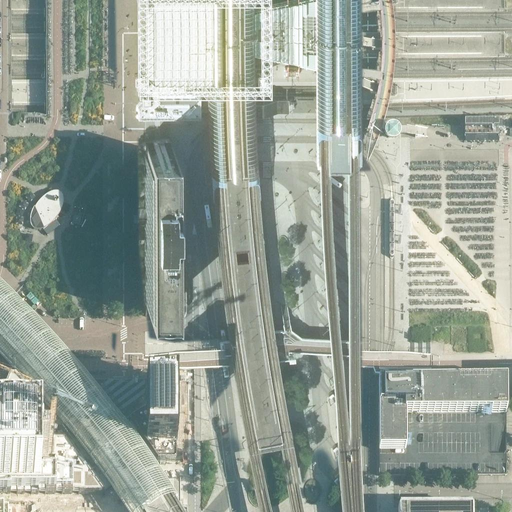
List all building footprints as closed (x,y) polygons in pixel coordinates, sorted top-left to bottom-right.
[(354,30),(354,18),(354,15),(351,3),(299,16),(253,27),(253,16),(252,0),(150,0),(151,1),(150,5),(142,13),(142,40),(142,47),(143,80),(151,88),(151,92),(151,96),(155,98),(155,108),(141,108),(141,115),(137,120),(137,131),(171,131),(174,131),(175,132),(176,132),(177,131),(255,131),(254,124),(254,108),(254,76),(253,65),(299,76),(351,88),(354,76),(355,73),(355,61),(354,30)] [(360,0),(314,0),(315,147),(360,148),(360,0)] [(498,121),(463,122),(463,137),(498,136),(498,121)] [(396,145),(399,144),(401,141),(402,138),(402,137),(401,134),(400,132),(398,131),(396,129),(392,129),(390,130),(387,132),(386,135),(386,137),(386,140),(388,143),(390,144),(394,145),(396,145)] [(173,254),(173,229),(171,229),(171,215),(173,215),(173,193),(173,168),(171,168),(171,156),(169,156),(146,156),(144,156),(144,164),(142,164),(143,214),(143,223),(143,231),(143,308),(145,308),(145,317),(172,317),(171,305),(173,304),(173,293),(173,267),(173,261),(173,254)] [(35,209),(34,209),(42,228),(43,227),(44,227),(45,227),(46,226),(47,226),(48,225),(49,225),(49,224),(50,224),(51,223),(52,222),(53,221),(54,221),(54,220),(55,221),(58,218),(57,217),(58,216),(58,215),(59,214),(60,213),(60,212),(60,211),(61,211),(61,210),(61,209),(62,208),(62,207),(62,206),(63,205),(63,204),(63,203),(63,202),(63,201),(63,200),(53,193),(52,193),(51,194),(50,194),(49,195),(48,195),(47,195),(46,196),(45,196),(45,197),(44,197),(43,198),(42,199),(41,200),(40,201),(39,202),(38,203),(37,204),(37,205),(36,205),(36,206),(35,207),(35,208),(35,209)] [(37,228),(42,228),(34,209),(33,216),(33,222),(34,226),(37,228)] [(143,223),(143,214),(131,215),(131,231),(143,231),(143,223)] [(259,257),(257,235),(255,224),(254,224),(230,226),(230,225),(224,225),(225,226),(220,227),(218,227),(216,227),(220,261),(221,261),(259,257)] [(268,276),(232,280),(234,304),(271,300),(268,276)] [(0,352),(5,358),(38,394),(72,434),(104,476),(127,511),(158,511),(173,502),(165,490),(147,461),(127,433),(101,398),(85,379),(64,355),(39,326),(4,291),(0,287),(0,352)] [(6,385),(0,401),(0,494),(103,495),(152,461),(176,461),(176,382),(145,381),(145,408),(98,443),(81,422),(48,382),(7,381),(6,385)] [(505,414),(505,402),(505,381),(411,381),(397,381),(378,381),(378,450),(378,476),(394,476),(506,476),(505,414)]
